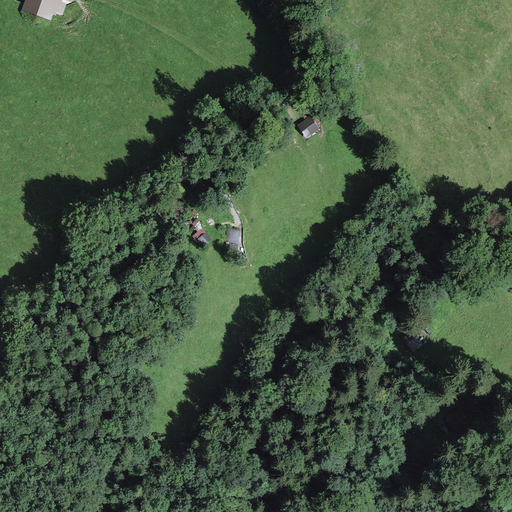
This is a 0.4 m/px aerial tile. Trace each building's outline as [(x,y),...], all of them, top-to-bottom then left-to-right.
[(24,0),(21,10),(50,20),(53,13),(62,16),(66,4),(61,2),(61,0),(24,0)] [(318,122),(313,115),(298,126),(306,136),(315,129),(313,126),(318,122)] [(239,229),(227,227),(224,251),(236,253),(239,229)] [(202,246),(212,239),(207,232),(197,239),(202,246)] [(414,352),(426,341),(413,326),(400,337),(414,352)] [(453,431),(470,419),(461,406),(444,418),(453,431)]
